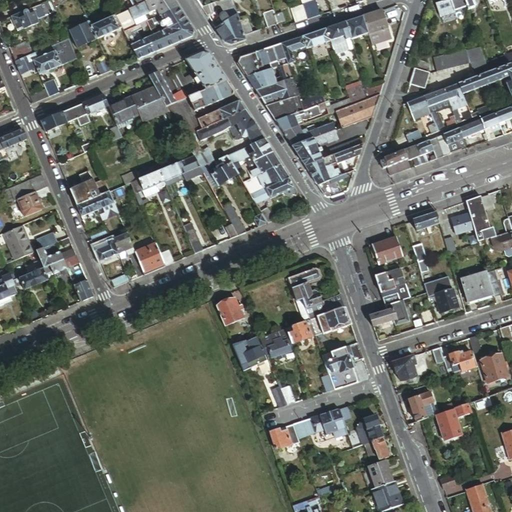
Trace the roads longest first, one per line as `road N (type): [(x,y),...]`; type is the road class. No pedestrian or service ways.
road 1 (tertiary): [(329,223),(111,316)]
road 2 (residential): [(417,0),(353,212)]
road 3 (residential): [(27,116),(111,316)]
road 4 (residential): [(210,38),(27,116)]
road 5 (residential): [(329,223),(222,56)]
road 6 (residential): [(222,56),(389,0)]
road 7 (tertiary): [(511,155),(353,212)]
road 8 (residential): [(511,313),(375,356)]
road 9 (residential): [(329,223),(375,356)]
road 10 (residential): [(385,382),(431,511)]
road 11 (residential): [(265,422),(385,382)]
road 12 (tertiary): [(111,316),(0,362)]
